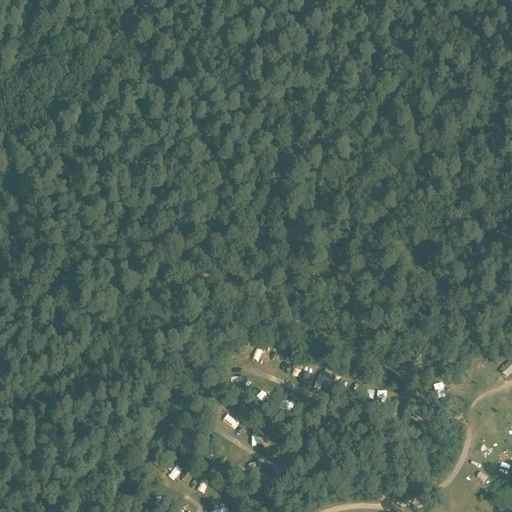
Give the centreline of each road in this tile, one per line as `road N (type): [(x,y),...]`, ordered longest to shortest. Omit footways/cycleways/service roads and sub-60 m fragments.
road 1 (track): [(511,61),(253,267),(237,293)]
road 2 (track): [(237,293),(125,243),(0,348)]
road 3 (track): [(237,293),(121,511)]
